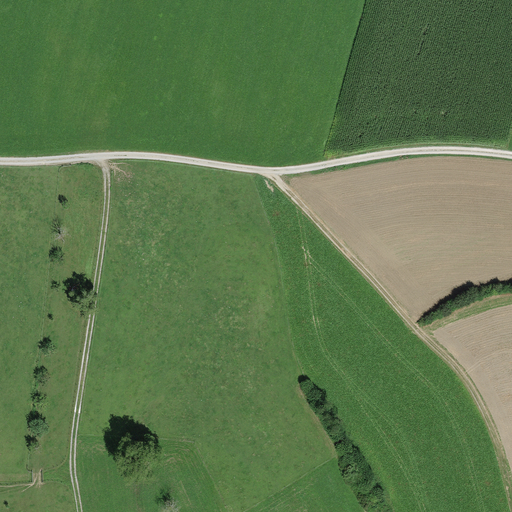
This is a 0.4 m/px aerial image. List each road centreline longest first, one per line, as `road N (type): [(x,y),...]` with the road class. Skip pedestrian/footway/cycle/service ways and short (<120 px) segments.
road 1 (track): [(260,169),(471,386),(511,499)]
road 2 (track): [(98,156),(107,198),(73,441),(79,511)]
road 3 (track): [(511,154),(405,149),(260,169)]
